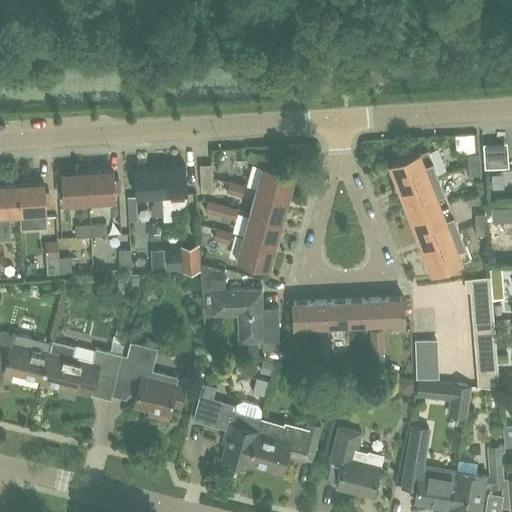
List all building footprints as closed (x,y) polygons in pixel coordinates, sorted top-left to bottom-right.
[(482,134),(463,134),(463,150),(483,150),(482,134)] [(492,170),(511,168),(511,141),(491,143),(492,170)] [(419,152),(390,163),(401,191),(439,176),(434,163),(425,166),(419,152)] [(479,153),(467,154),(468,165),(479,164),(479,153)] [(213,190),(212,176),(211,163),(199,164),(201,191),(213,190)] [(480,175),(479,164),(468,165),(468,176),(480,175)] [(257,189),(289,198),(295,174),(263,165),(257,189)] [(186,166),(160,167),(163,215),(163,221),(172,220),(172,209),(179,209),(182,207),(185,205),(186,202),(187,199),(187,193),(186,166)] [(160,167),(134,169),(135,195),(155,194),(156,204),(153,204),(154,216),(163,215),(160,167)] [(88,172),(90,201),(116,199),(115,192),(119,192),(118,178),(114,179),(114,170),(88,172)] [(90,201),(88,172),(63,173),(64,182),(59,182),(60,196),(64,196),(65,202),(90,201)] [(439,176),(401,191),(411,218),(440,207),(435,193),(444,190),(439,176)] [(244,184),(230,181),(229,181),(226,191),(242,195),(244,184)] [(44,182),(19,184),(20,213),(32,212),(33,222),(46,222),(45,205),(50,204),(49,190),(44,190),(44,182)] [(0,239),(9,239),(8,213),(20,213),(19,184),(0,184),(0,239)] [(257,189),(250,212),(282,221),(289,198),(257,189)] [(235,219),(238,208),(208,199),(205,211),(235,219)] [(411,218),(422,245),(460,230),(455,217),(446,220),(440,207),(411,218)] [(244,236),(276,244),(282,221),(250,212),(244,236)] [(486,213),(474,214),(475,225),(486,224),(486,213)] [(106,222),(91,223),(92,235),(107,234),(106,222)] [(197,222),(198,231),(214,236),(214,238),(229,242),(232,232),(197,222)] [(91,223),(75,224),(76,236),(92,235),(91,223)] [(475,225),(475,236),(487,235),(486,224),(475,225)] [(460,230),(422,245),(433,273),(462,261),(458,250),(466,246),(460,230)] [(276,244),(244,236),(237,260),(269,268),(276,244)] [(45,256),(46,274),(58,274),(58,257),(57,241),(44,241),(45,256)] [(165,260),(165,270),(200,268),(199,261),(198,244),(180,245),(181,260),(165,260)] [(164,247),(150,248),(152,271),(165,270),(165,260),(164,247)] [(132,268),(131,248),(118,248),(119,268),(132,268)] [(71,256),(58,257),(59,272),(72,272),(71,256)] [(199,261),(200,268),(203,315),(237,313),(238,341),(263,340),(263,350),(264,350),(265,359),(285,358),(284,349),(280,349),(278,306),(264,306),(263,286),(225,287),(224,269),(199,261)] [(490,276),(491,285),(503,284),(501,268),(490,269),(490,276)] [(490,276),(466,280),(467,291),(470,291),(491,290),(491,285),(490,276)] [(470,291),(471,303),(493,302),(491,290),(470,291)] [(376,298),(377,322),(405,321),(403,297),(376,298)] [(348,300),(350,323),(377,322),(376,298),(348,300)] [(348,300),(321,301),(322,325),(350,323),(348,300)] [(294,326),(322,325),(321,301),(293,302),(294,326)] [(493,302),(472,304),(472,315),(494,314),(493,302)] [(494,314),(472,316),(473,327),(495,326),(494,314)] [(495,326),(473,327),(474,338),(496,336),(495,326)] [(4,330),(0,344),(0,379),(1,380),(4,369),(42,379),(49,350),(33,346),(35,338),(4,330)] [(377,330),(370,331),(370,353),(378,353),(377,330)] [(496,337),(474,339),(475,349),(497,348),(496,337)] [(42,379),(41,382),(64,388),(62,396),(74,399),(76,390),(78,385),(94,389),(99,370),(104,372),(118,375),(122,358),(121,358),(123,353),(109,350),(96,346),(92,360),(84,358),(84,360),(73,357),(75,346),(51,339),(49,350),(50,350),(43,379),(42,379)] [(415,340),(415,353),(437,352),(436,339),(415,340)] [(122,358),(118,375),(136,380),(140,381),(133,409),(168,417),(171,407),(180,409),(184,389),(186,385),(176,382),(178,376),(152,370),(157,351),(158,347),(157,347),(145,344),(130,340),(129,344),(126,359),(122,358)] [(497,348),(475,350),(476,361),(498,360),(497,348)] [(415,353),(416,366),(437,365),(437,352),(415,353)] [(498,360),(476,362),(477,375),(499,373),(498,360)] [(416,366),(416,379),(438,378),(437,365),(416,366)] [(478,387),(500,388),(499,373),(477,376),(478,387)] [(472,385),(453,381),(447,413),(466,417),(472,385)] [(242,400),(236,403),(236,401),(214,395),(216,385),(203,382),(193,419),(229,428),(227,435),(230,436),(224,460),(247,466),(261,416),(260,415),(261,410),(257,404),(242,400)] [(288,454),(312,461),(322,425),(307,420),(306,426),(285,421),(285,422),(261,416),(247,466),(248,466),(249,462),(283,471),(288,454)] [(361,431),(337,424),(328,460),(343,464),(338,486),(373,495),(381,465),(383,454),(367,450),(366,452),(357,449),(361,431)] [(511,424),(502,425),(504,436),(511,435),(511,424)] [(458,471),(424,465),(430,427),(413,425),(404,486),(419,489),(417,502),(451,507),(458,471)] [(450,511),(480,511),(485,486),(491,485),(491,488),(504,487),(503,461),(506,461),(505,446),(505,445),(488,447),(491,477),(486,478),(486,476),(458,471),(451,507),(450,511)]
